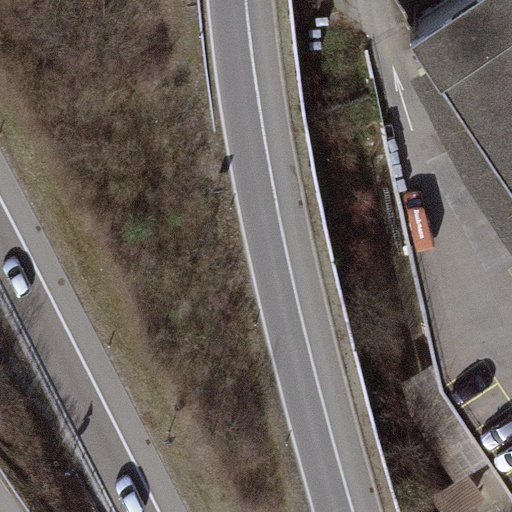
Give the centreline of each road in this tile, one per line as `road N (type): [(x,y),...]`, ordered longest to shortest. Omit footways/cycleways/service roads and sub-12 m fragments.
road 1 (motorway): [(336,511),(270,256),(228,0)]
road 2 (motorway): [(140,511),(0,238)]
